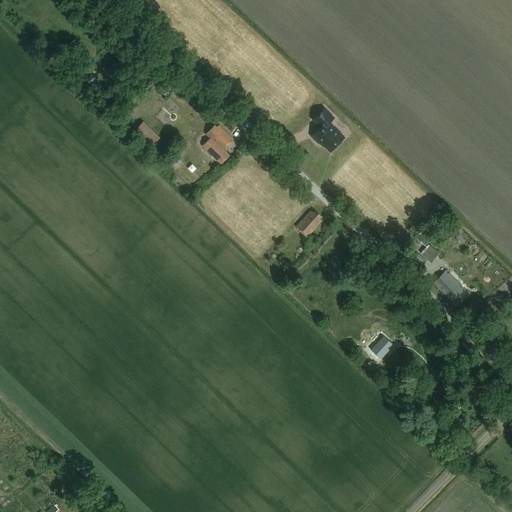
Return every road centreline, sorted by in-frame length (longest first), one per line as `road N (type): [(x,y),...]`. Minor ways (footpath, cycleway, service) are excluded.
road 1 (unclassified): [(511,375),(111,0)]
road 2 (unclassified): [(511,412),(413,511)]
